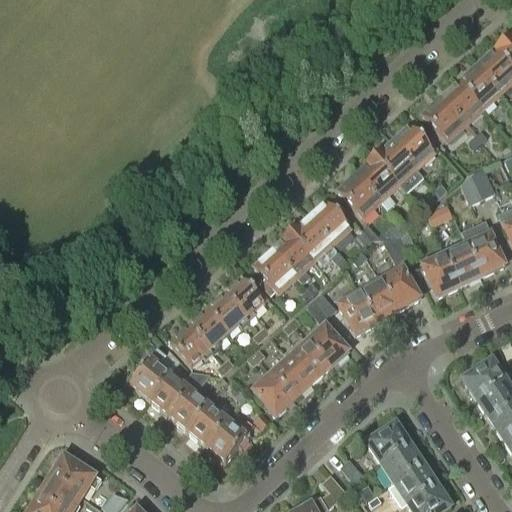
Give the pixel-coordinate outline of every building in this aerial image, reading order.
[(493,56),(511,76),(511,38),(511,37),(492,55),(493,56)] [(475,72),(499,97),(511,85),(511,76),(493,56),(475,72)] [(458,88),(481,113),(499,97),(475,72),(458,88)] [(481,113),(458,88),(440,104),(463,129),(462,130),(473,142),(480,149),(486,143),(479,136),(476,139),(466,127),(481,113)] [(463,129),(440,104),(421,121),(444,147),(462,130),(463,129)] [(408,134),(391,148),(415,173),(430,159),(408,134)] [(474,154),(480,149),(473,142),(467,147),(474,154)] [(397,189),(415,173),(391,148),(374,164),(397,189)] [(511,161),(507,164),(503,165),(508,177),(511,175),(511,161)] [(386,199),(397,189),(374,164),(355,181),(378,206),(386,215),(394,208),(386,199)] [(471,181),(482,205),(494,199),(483,175),(471,181)] [(362,221),(378,206),(355,181),(340,195),(362,221)] [(468,211),(482,205),(471,181),(469,181),(459,191),(468,211)] [(440,189),(434,194),(441,201),(446,197),(440,189)] [(430,210),(420,200),(417,203),(414,200),(411,203),(424,217),(430,210)] [(306,222),(331,251),(350,234),(324,206),(306,222)] [(433,213),(426,220),(431,230),(439,226),(433,213)] [(398,228),(405,236),(406,235),(408,237),(420,226),(416,222),(417,221),(412,215),(398,228)] [(511,249),(511,216),(500,222),(505,233),(504,233),(511,249)] [(313,268),(331,251),(306,222),(288,239),(313,268)] [(400,241),(405,236),(398,228),(387,238),(394,244),(398,244),(400,242),(400,241)] [(381,246),(367,230),(361,236),(362,237),(370,246),(371,246),(381,246)] [(365,251),(370,246),(362,237),(357,242),(365,251)] [(407,237),(400,244),(405,254),(413,250),(407,237)] [(313,268),(288,239),(270,255),(296,283),(302,290),(310,283),(304,276),(313,268)] [(488,241),(467,251),(481,281),(502,270),(488,241)] [(404,255),(405,254),(400,244),(398,245),(382,247),(394,269),(407,262),(404,255)] [(458,291),(481,281),(467,251),(445,261),(458,291)] [(296,283),(270,255),(252,271),(277,300),(296,283)] [(347,269),(351,265),(353,263),(347,255),(340,262),(347,269)] [(353,263),(351,265),(357,272),(366,264),(359,257),(353,263)] [(347,269),(340,262),(337,258),(330,265),(339,276),(347,269)] [(436,302),(458,291),(445,261),(422,272),(436,302)] [(401,275),(380,288),(395,316),(417,303),(401,275)] [(240,282),(222,298),(247,327),(254,320),(252,318),(263,308),(240,282)] [(375,328),(395,316),(380,288),(373,292),(370,287),(356,296),(358,300),(359,300),(375,328)] [(305,293),(312,301),(318,295),(311,288),(305,293)] [(305,306),(312,301),(305,293),(299,299),(305,306)] [(240,333),(247,327),(222,298),(204,315),(227,340),(238,330),(240,333)] [(312,307),(326,323),(336,316),(321,299),(312,307)] [(359,300),(358,300),(338,312),(354,340),(375,328),(359,300)] [(319,329),(326,323),(312,307),(305,313),(319,329)] [(216,350),(227,340),(204,315),(186,331),(212,359),(219,353),(216,350)] [(288,328),(294,335),(300,330),(293,322),(288,328)] [(288,341),(294,335),(288,328),(282,334),(288,341)] [(205,366),(212,359),(186,331),(167,348),(191,374),(202,363),(205,366)] [(263,332),(257,337),(263,344),(269,339),(263,332)] [(324,333),(306,349),(327,374),(346,357),(324,333)] [(247,359),(263,344),(257,337),(251,343),(253,346),(244,355),(247,359)] [(310,389),(327,374),(306,349),(301,343),(283,359),(288,365),(310,389)] [(252,360),(258,367),(264,362),(258,355),(252,360)] [(156,356),(128,391),(148,406),(169,379),(180,366),(169,357),(164,363),(156,356)] [(252,373),(258,367),(252,360),(246,366),(252,373)] [(227,364),(221,369),(227,376),(233,371),(227,364)] [(292,406),(310,389),(288,365),(270,381),(286,399),(292,406)] [(476,406),(505,387),(491,366),(462,385),(476,406)] [(221,382),(227,376),(221,369),(215,375),(221,382)] [(193,387),(200,379),(191,377),(187,382),(193,387)] [(180,388),(169,379),(148,406),(166,421),(191,391),(183,384),(180,388)] [(199,393),(209,381),(210,380),(200,379),(193,387),(199,393)] [(275,421),(292,406),(286,399),(270,381),(253,397),(275,421)] [(476,406),(489,426),(511,411),(511,397),(505,387),(476,406)] [(166,421),(185,437),(207,410),(198,402),(201,399),(191,391),(166,421)] [(240,410),(246,403),(241,396),(233,403),(240,410)] [(218,418),(207,410),(185,437),(204,452),(229,421),(221,415),(218,418)] [(511,441),(511,411),(489,426),(503,447),(511,441)] [(229,421),(204,452),(224,468),(238,451),(241,453),(248,445),(245,442),(249,437),(239,429),(243,424),(234,417),(230,422),(229,421)] [(269,428),(261,419),(252,426),(260,435),(269,428)] [(380,470),(408,451),(394,430),(366,449),(380,470)] [(511,441),(503,447),(511,459),(511,441)] [(380,470),(393,490),(422,471),(408,451),(380,470)] [(51,481),(50,483),(77,499),(81,502),(87,491),(94,495),(100,486),(63,463),(57,472),(54,472),(50,479),(51,481)] [(339,473),(352,488),(363,481),(348,465),(339,473)] [(435,491),(422,471),(393,490),(406,510),(435,491)] [(330,511),(346,499),(330,481),(321,489),(329,498),(305,511),(330,511)] [(49,511),(74,511),(81,502),(77,499),(50,483),(44,493),(41,493),(37,499),(39,502),(37,504),(49,511)] [(358,496),(366,508),(375,503),(367,490),(358,496)] [(448,511),(435,491),(406,510),(407,511),(448,511)] [(376,502),(367,508),(369,511),(373,511),(380,507),(376,502)]
